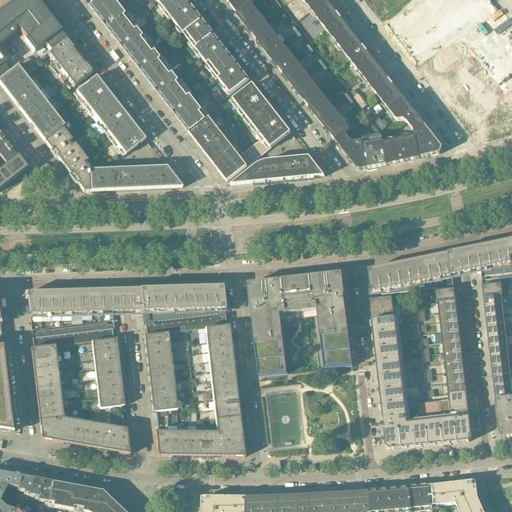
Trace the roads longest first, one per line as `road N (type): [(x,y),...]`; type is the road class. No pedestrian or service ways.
road 1 (secondary): [(511,173),(403,200),(216,224)]
road 2 (secondary): [(217,251),(347,238),(511,201)]
road 3 (residential): [(203,0),(346,190)]
road 4 (residential): [(488,463),(464,234)]
road 5 (residential): [(197,175),(60,0)]
road 6 (residential): [(262,482),(234,269)]
road 7 (residential): [(347,265),(371,474)]
road 8 (residential): [(142,479),(146,457),(123,275)]
road 9 (secondary): [(190,225),(0,231)]
road 10 (secondary): [(0,259),(188,252)]
road 11 (residential): [(28,461),(6,278)]
road 12 (residential): [(346,190),(215,204)]
road 13 (residential): [(391,59),(464,165)]
road 14 (residential): [(190,205),(64,209)]
road 15 (residential): [(464,165),(346,190)]
road 16 (residential): [(346,258),(464,234)]
road 17 (residential): [(262,482),(142,479)]
